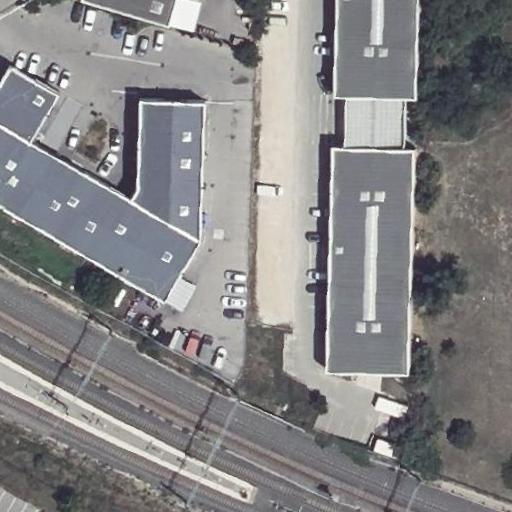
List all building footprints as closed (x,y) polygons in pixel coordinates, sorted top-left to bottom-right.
[(94,0),(173,24),(179,0),(94,0)] [(194,0),(179,0),(173,24),(195,31),(204,3),(194,0)] [(339,0),(337,104),(348,104),(407,106),(418,106),(421,0),(339,0)] [(10,63),(0,78),(0,82),(30,75),(10,63)] [(0,82),(0,204),(163,301),(200,239),(204,99),(139,98),(136,187),(129,198),(30,139),(59,92),(30,75),(0,82)] [(348,104),(347,149),(407,151),(407,106),(348,104)] [(335,149),(330,375),(411,377),(417,151),(407,151),(347,149),(335,149)]
